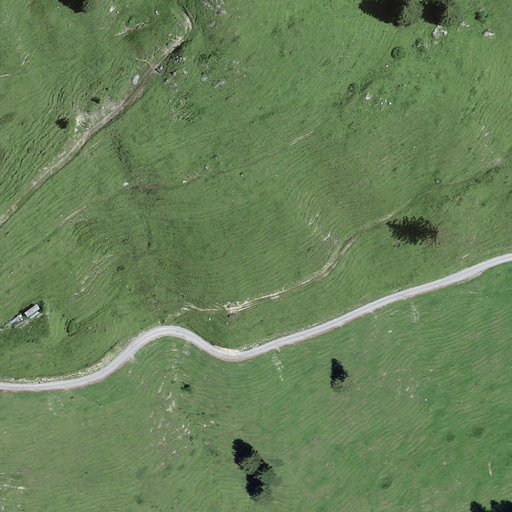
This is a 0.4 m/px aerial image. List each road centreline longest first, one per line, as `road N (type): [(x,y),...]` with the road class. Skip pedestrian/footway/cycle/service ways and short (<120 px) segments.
road 1 (track): [(511,259),(241,357),(172,331),(137,344),(92,378),(0,386)]
road 2 (track): [(154,335),(176,319),(224,313),(313,281),(367,227),(393,219),(436,185),(467,179),(511,154)]
road 3 (track): [(0,221),(146,85),(189,26),(176,9)]
